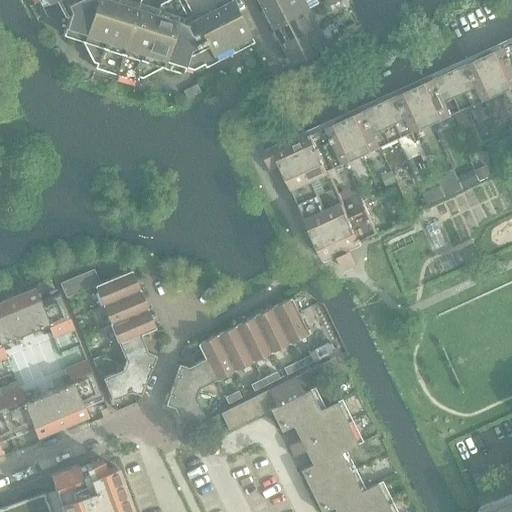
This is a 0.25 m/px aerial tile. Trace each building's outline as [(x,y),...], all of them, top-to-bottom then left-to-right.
[(254,43),(231,0),(166,0),(160,4),(158,9),(139,3),(140,0),(38,0),(42,7),(45,5),(50,15),(61,10),(65,17),(68,18),(63,35),(82,41),(93,62),(96,63),(95,68),(137,81),(138,76),(142,77),(163,67),(182,73),(184,67),(193,69),(204,64),(205,68),(254,43)] [(280,0),(257,0),(263,9),(280,0)] [(293,17),(307,9),(302,0),(280,0),(263,9),(272,28),(293,17)] [(317,28),(307,9),(293,17),(272,28),(282,46),(317,28)] [(357,31),(356,27),(354,23),(342,29),(346,37),(357,31)] [(327,47),(317,28),(282,46),(287,56),(291,65),(327,47)] [(511,37),(262,150),(271,168),(280,164),(325,262),(338,255),(344,269),(355,264),(349,251),(362,244),(360,240),(377,232),(361,198),(360,195),(343,203),(328,170),(397,139),(466,108),(482,143),(511,129),(511,37)] [(200,93),(198,87),(196,84),(183,91),(187,99),(200,93)] [(5,211),(3,208),(4,208),(5,206),(5,205),(4,204),(3,204),(2,204),(1,205),(1,206),(1,207),(2,208),(5,212),(6,213),(10,215),(14,215),(19,214),(21,212),(23,209),(25,206),(25,202),(24,199),(23,196),(20,193),(17,191),(20,183),(21,179),(22,173),(25,174),(28,174),(30,173),(33,172),(35,169),(37,167),(38,165),(38,161),(38,157),(36,154),(34,152),(32,150),(28,149),(15,150),(14,151),(14,153),(14,154),(15,155),(17,155),(18,154),(18,152),(18,151),(28,150),(31,151),(34,153),(36,155),(37,157),(38,162),(37,165),(36,167),(35,169),(32,171),(30,172),(27,173),(25,173),(21,172),(20,180),(19,184),(16,191),(20,194),(23,197),(24,199),(24,202),(24,205),(23,209),(20,212),(19,213),(14,214),(10,214),(7,213),(5,211)] [(491,174),(487,165),(475,171),(479,179),(491,174)] [(453,169),(436,177),(446,197),(462,189),(462,188),(457,176),(453,169)] [(474,169),(457,176),(462,188),(479,180),(479,179),(475,171),(474,169)] [(396,181),(392,172),(381,177),(386,186),(396,181)] [(436,222),(426,226),(436,249),(446,244),(436,222)] [(139,290),(131,270),(100,283),(93,269),(60,283),(66,298),(94,286),(102,305),(139,290)] [(74,329),(59,292),(40,300),(34,287),(0,301),(0,359),(4,357),(0,347),(0,342),(49,322),(54,336),(74,329)] [(147,309),(139,290),(102,305),(110,324),(147,309)] [(309,334),(290,298),(271,307),(290,343),(309,334)] [(290,343),(271,307),(252,317),(271,352),(290,343)] [(156,329),(147,309),(110,324),(118,344),(140,335),(156,329)] [(271,352),(252,317),(234,326),(252,362),(271,352)] [(0,395),(17,389),(22,402),(42,394),(73,381),(68,368),(86,360),(74,329),(54,336),(49,322),(0,342),(0,347),(4,357),(0,359),(0,395)] [(252,362),(234,326),(216,335),(234,371),(252,362)] [(156,356),(147,352),(140,335),(118,344),(126,362),(124,366),(148,376),(156,356)] [(234,371),(216,335),(197,344),(204,359),(215,381),(234,371)] [(302,368),(327,355),(329,359),(333,357),(334,358),(341,355),(337,346),(333,348),(331,343),(326,345),(325,345),(313,351),(314,352),(309,354),(310,356),(299,361),(302,368)] [(229,430),(270,410),(275,407),(310,390),(342,374),(334,358),(333,357),(329,359),(220,414),(229,430)] [(215,381),(204,359),(188,367),(179,364),(172,385),(197,393),(198,389),(215,381)] [(87,415),(82,402),(101,394),(86,360),(68,368),(73,381),(42,394),(22,402),(17,389),(0,395),(0,398),(13,430),(31,423),(37,436),(87,415)] [(287,375),(302,368),(299,361),(284,368),(287,375)] [(140,395),(148,376),(124,366),(123,370),(103,378),(112,400),(131,391),(140,395)] [(265,385),(279,378),(276,372),(262,379),(265,385)] [(265,385),(262,379),(251,385),(254,391),(265,385)] [(204,416),(195,398),(197,393),(172,385),(165,405),(174,408),(183,427),(204,416)] [(275,407),(270,410),(274,417),(281,431),(292,425),(294,429),(300,440),(288,446),(293,456),(305,450),(310,462),(312,465),(300,470),(311,492),(351,472),(342,453),(358,445),(347,425),(337,404),(320,412),(310,390),(275,407)] [(228,404),(241,397),(238,391),(225,398),(228,404)] [(0,451),(1,451),(0,448),(0,435),(13,430),(0,398),(0,451)] [(223,433),(215,416),(201,423),(210,440),(223,433)] [(0,508),(0,511),(131,511),(119,476),(115,467),(115,466),(105,470),(102,459),(84,466),(79,468),(78,464),(50,474),(55,489),(45,493),(45,492),(12,504),(5,506),(4,507),(0,508)] [(351,472),(311,492),(320,511),(323,511),(333,507),(334,510),(335,511),(390,511),(387,505),(377,484),(360,492),(351,472)] [(482,511),(511,511),(511,493),(481,507),(480,507),(482,511)]
